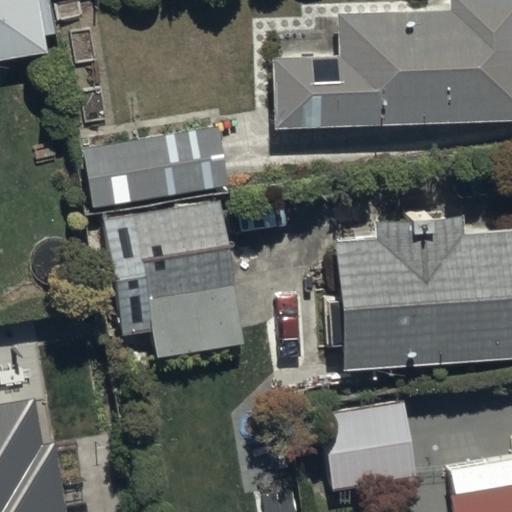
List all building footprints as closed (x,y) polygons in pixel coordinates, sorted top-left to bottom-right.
[(0,0),(0,38),(40,33),(38,18),(49,17),(46,0),(0,0)] [(269,110),(511,98),(511,0),(327,0),(330,38),(266,41),(269,110)] [(220,169),(210,109),(77,131),(86,191),(220,169)] [(239,331),(213,185),(101,204),(126,350),(239,331)] [(511,337),(511,205),(456,209),(455,191),(363,197),(364,215),(327,218),(335,349),(511,337)] [(0,511),(63,511),(49,425),(35,427),(28,378),(0,382),(0,511)] [(410,457),(396,386),(314,401),(328,473),(410,457)] [(511,511),(511,437),(438,450),(448,511),(511,511)]
